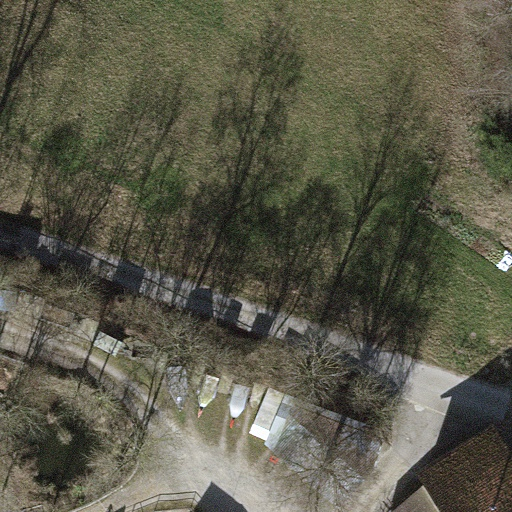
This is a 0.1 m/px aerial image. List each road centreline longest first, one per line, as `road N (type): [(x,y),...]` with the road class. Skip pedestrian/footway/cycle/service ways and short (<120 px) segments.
road 1 (unclassified): [(0,229),(511,411)]
road 2 (track): [(104,511),(183,480),(276,511)]
road 3 (track): [(363,511),(388,493),(412,449),(454,416),(462,395)]
